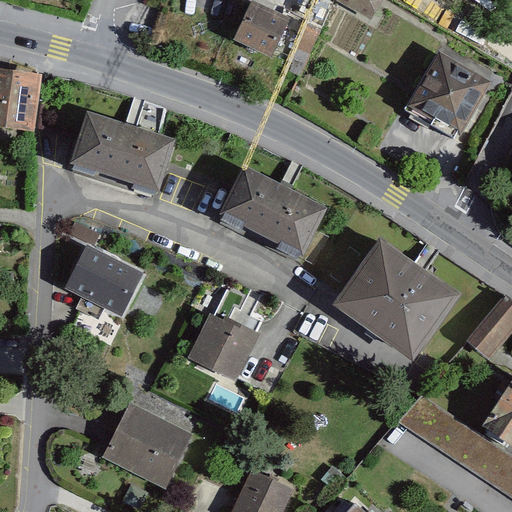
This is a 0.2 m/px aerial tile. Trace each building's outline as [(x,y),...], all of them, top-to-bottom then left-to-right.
[(282,8),(265,0),(252,0),(235,34),(272,52),(292,13),(282,8)] [(292,13),(305,20),(323,28),(336,1),(336,0),(286,0),(282,8),(292,13)] [(336,0),(336,1),(372,19),(382,0),(336,0)] [(439,49),(407,107),(461,137),(493,78),(439,49)] [(42,75),(0,70),(0,129),(36,133),(42,75)] [(177,134),(88,105),(72,156),(160,185),(177,134)] [(330,205),(247,162),(222,210),(306,253),(330,205)] [(467,291),(381,229),(332,295),(418,357),(467,291)] [(145,277),(87,248),(69,285),(127,314),(145,277)] [(511,335),(511,296),(509,294),(469,336),(491,357),(511,335)] [(261,334),(210,310),(189,356),(239,379),(261,334)] [(511,377),(488,418),(511,432),(511,377)] [(192,430),(130,402),(105,456),(166,485),(192,430)] [(286,511),(299,487),(253,464),(229,511),(286,511)] [(371,511),(354,495),(336,511),(371,511)]
